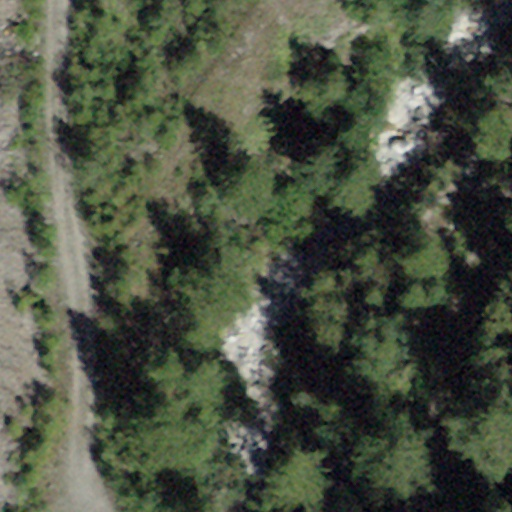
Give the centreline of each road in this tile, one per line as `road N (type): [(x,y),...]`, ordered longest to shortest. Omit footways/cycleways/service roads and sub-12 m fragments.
road 1 (track): [(92,511),(65,205),(59,0)]
road 2 (track): [(511,207),(492,234),(437,400),(428,479),(408,511)]
